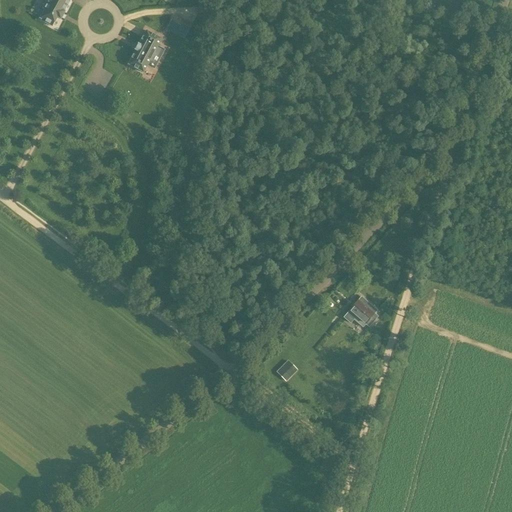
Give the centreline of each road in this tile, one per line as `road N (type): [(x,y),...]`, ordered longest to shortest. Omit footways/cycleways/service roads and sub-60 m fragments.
road 1 (unclassified): [(57,511),(232,369),(419,178),(460,122),(504,0)]
road 2 (track): [(354,456),(460,122)]
road 3 (track): [(0,193),(232,369)]
road 4 (track): [(232,369),(354,456)]
